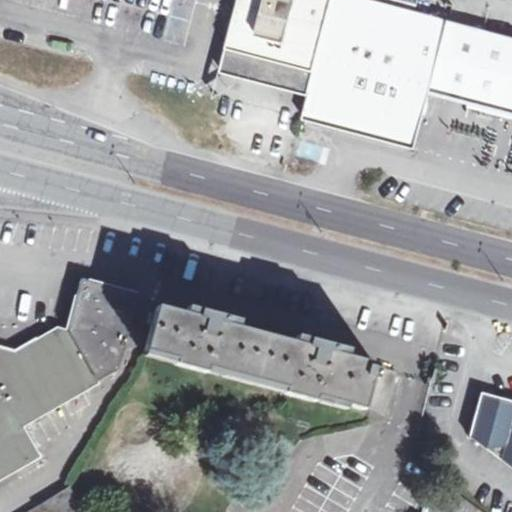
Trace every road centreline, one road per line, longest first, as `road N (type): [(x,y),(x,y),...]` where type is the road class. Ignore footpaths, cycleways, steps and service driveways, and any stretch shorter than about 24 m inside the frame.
road 1 (secondary): [(511,259),(19,129)]
road 2 (secondary): [(161,214),(511,309)]
road 3 (secondary): [(0,169),(161,214)]
road 4 (secondary): [(0,199),(161,214)]
